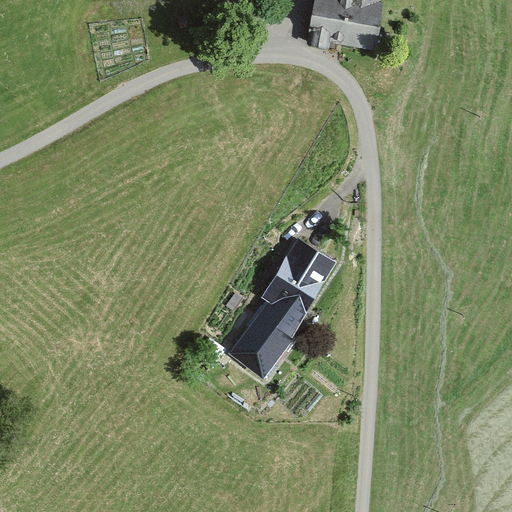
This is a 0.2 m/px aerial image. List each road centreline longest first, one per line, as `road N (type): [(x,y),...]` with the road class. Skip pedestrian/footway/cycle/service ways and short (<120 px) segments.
road 1 (unclassified): [(0,160),(179,69),(272,55),(312,60),(339,76),(366,122),(374,194),(362,511)]
road 2 (unknown): [(371,151),(291,260)]
